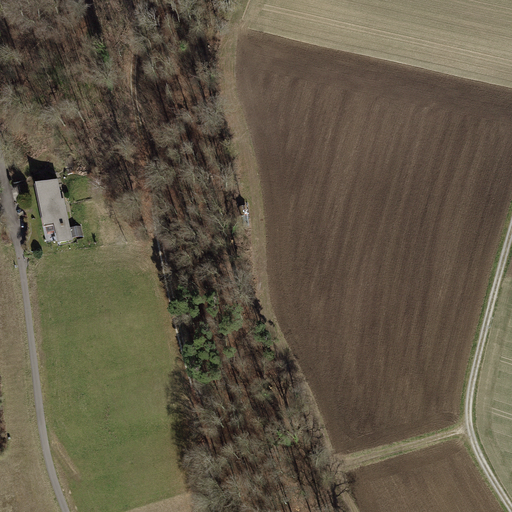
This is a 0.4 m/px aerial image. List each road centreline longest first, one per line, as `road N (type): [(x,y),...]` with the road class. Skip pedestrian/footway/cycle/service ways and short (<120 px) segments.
road 1 (track): [(216,511),(140,139),(131,59),(145,0)]
road 2 (unclassified): [(0,125),(38,401),(67,511)]
road 3 (track): [(511,509),(468,428),(473,376),(511,230)]
road 4 (track): [(334,466),(268,319),(259,242)]
road 5 (track): [(468,428),(334,466)]
